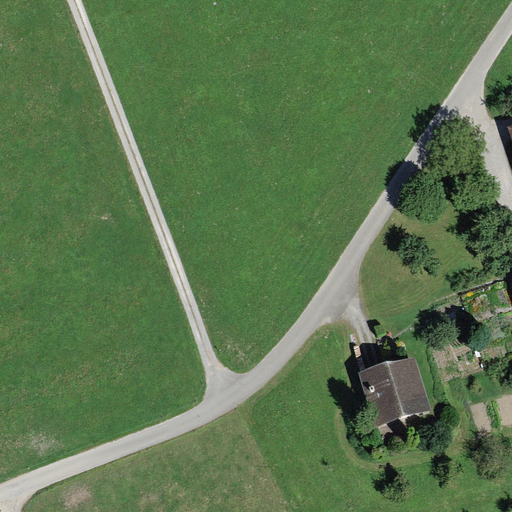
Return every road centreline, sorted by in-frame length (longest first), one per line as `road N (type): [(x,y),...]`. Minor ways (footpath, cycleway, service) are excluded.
road 1 (track): [(224,401),(288,355),(511,25)]
road 2 (track): [(224,401),(69,0)]
road 3 (track): [(0,488),(224,401)]
